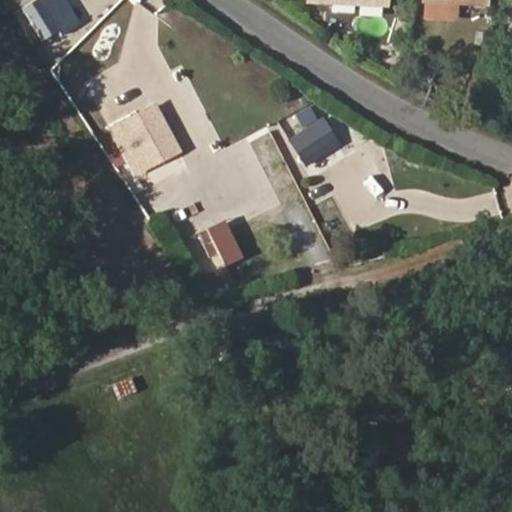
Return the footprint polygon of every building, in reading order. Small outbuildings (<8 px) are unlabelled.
[(487,4),(486,0),(421,0),(421,17),(456,19),(457,3),(487,4)] [(163,156),(172,151),(150,107),(141,111),(163,156)] [(164,158),(141,114),(111,130),(135,174),(164,158)] [(155,192),(167,218),(180,212),(167,186),(155,192)] [(302,197),(274,210),(288,238),(316,225),(302,197)] [(227,292),(221,273),(204,278),(209,297),(227,292)] [(114,396),(133,393),(131,379),(111,383),(114,396)]
